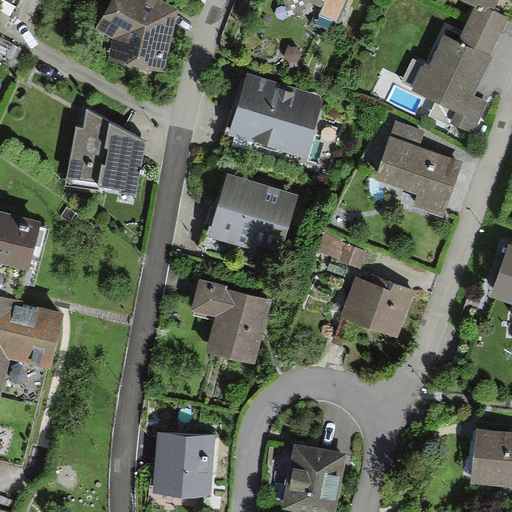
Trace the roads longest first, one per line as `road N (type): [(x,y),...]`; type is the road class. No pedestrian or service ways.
road 1 (residential): [(126,511),(121,470),(132,381),(183,122),(217,0)]
road 2 (residential): [(377,407),(424,352),(511,99)]
road 3 (residential): [(243,511),(254,409),(286,385),(320,380),(363,393),(377,407)]
